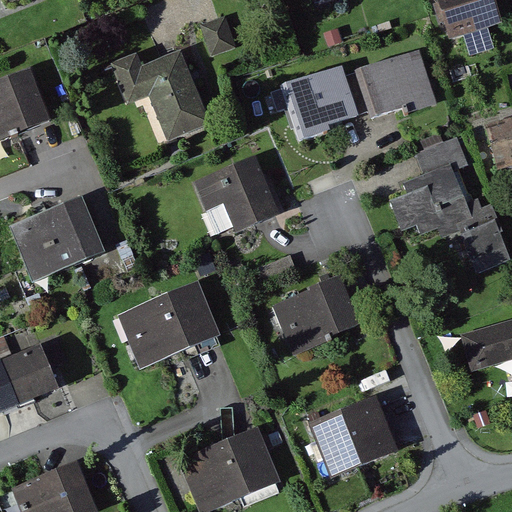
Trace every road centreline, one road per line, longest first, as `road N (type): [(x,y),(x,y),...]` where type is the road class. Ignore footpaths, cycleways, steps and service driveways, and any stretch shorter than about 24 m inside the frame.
road 1 (residential): [(345,202),(464,489)]
road 2 (residential): [(141,511),(103,420),(0,461)]
